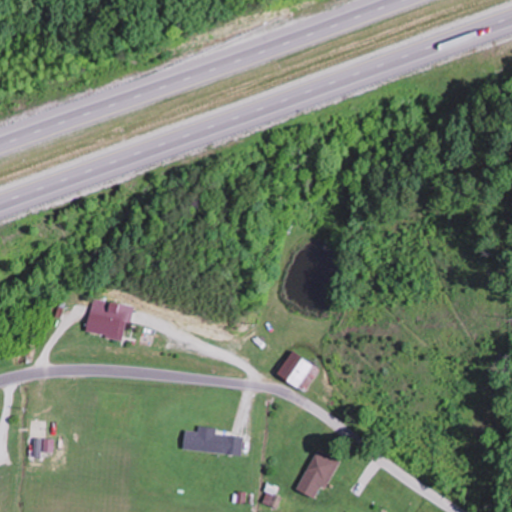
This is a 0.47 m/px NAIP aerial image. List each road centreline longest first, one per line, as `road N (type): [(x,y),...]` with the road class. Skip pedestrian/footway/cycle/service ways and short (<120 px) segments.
road 1 (motorway): [(0,208),(511,22)]
road 2 (residential): [(457,511),(314,407),(269,388),(114,371),(0,381)]
road 3 (motorway): [(397,0),(0,143)]
